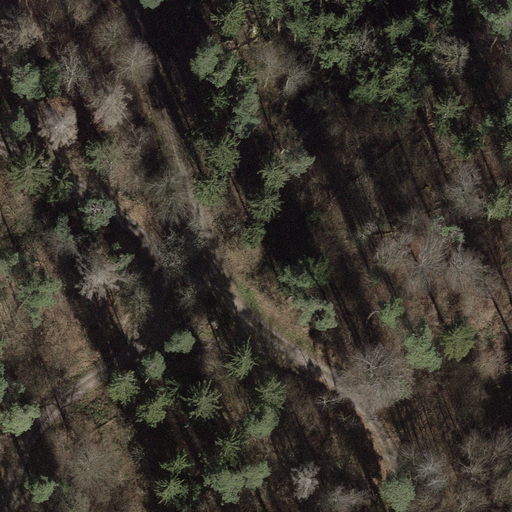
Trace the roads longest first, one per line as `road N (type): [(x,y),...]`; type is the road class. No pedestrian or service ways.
road 1 (track): [(11,511),(18,476),(50,408),(123,357),(149,328),(171,261)]
road 2 (track): [(216,291),(216,253),(121,0)]
road 3 (track): [(414,511),(368,403),(216,291)]
road 4 (track): [(171,261),(104,204),(0,152)]
road 5 (track): [(123,357),(205,342),(304,357)]
